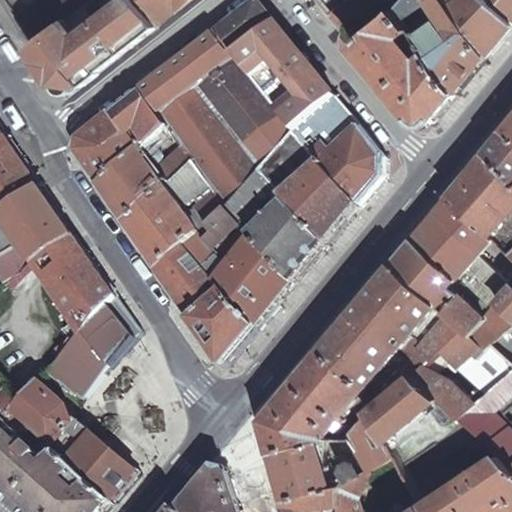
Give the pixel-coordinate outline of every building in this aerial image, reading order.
[(39,0),(17,17),(37,44),(92,0),(39,0)] [(159,26),(138,0),(92,0),(37,44),(34,46),(69,98),(113,63),(159,26)] [(192,0),(138,0),(159,26),(192,0)] [(347,0),(332,14),(342,26),(366,5),(369,0),(347,0)] [(492,57),(455,4),(452,0),(409,0),(401,9),(402,10),(416,29),(434,54),(461,93),(492,57)] [(511,32),(511,14),(503,0),(459,0),(455,4),(492,57),(511,32)] [(511,0),(503,0),(511,14),(511,0)] [(236,58),(280,24),(263,3),(147,93),(174,128),(181,138),(189,148),(200,164),(232,208),(264,172),(297,137),(236,58)] [(442,115),(461,93),(434,54),(425,61),(407,37),(416,29),(402,10),(357,45),(419,123),(421,124),(423,125),(426,125),(430,125),(433,124),(436,122),(439,120),(442,115)] [(323,77),(280,24),(236,58),(297,137),(341,99),(323,77)] [(174,128),(147,93),(140,98),(117,117),(136,141),(143,136),(152,148),(174,128)] [(341,99),(297,137),(314,155),(324,166),(363,209),(389,178),(389,158),(341,99)] [(136,141),(117,117),(86,142),(83,153),(107,188),(145,154),(136,141)] [(0,146),(12,139),(0,122),(0,146)] [(511,131),(508,127),(488,152),(511,177),(511,131)] [(181,138),(174,128),(152,148),(145,154),(107,188),(130,221),(132,225),(172,191),(171,188),(200,164),(189,148),(160,172),(157,169),(166,161),(167,156),(164,152),(181,138)] [(314,155),(297,137),(264,172),(280,189),(293,204),(332,246),(352,222),(363,209),(324,166),(307,181),(297,171),(314,155)] [(0,210),(5,218),(47,191),(12,139),(0,146),(0,210)] [(511,255),(511,177),(488,152),(450,197),(495,240),(511,255)] [(190,246),(232,208),(200,164),(171,188),(172,191),(132,225),(163,270),(190,246)] [(280,189),(264,172),(232,208),(246,224),(255,235),(300,285),(332,246),(293,204),(266,229),(254,217),(261,210),(260,209),(280,189)] [(42,263),(80,238),(47,191),(5,218),(3,219),(0,219),(0,271),(9,285),(42,263)] [(495,240),(450,197),(416,238),(460,280),(483,254),(495,240)] [(246,224),(232,208),(190,246),(233,297),(234,296),(263,328),(300,285),(255,235),(244,248),(245,249),(242,253),(246,257),(234,270),(218,250),(246,224)] [(113,306),(121,297),(80,238),(42,263),(80,323),(67,332),(79,344),(111,306),(113,306)] [(460,280),(416,238),(395,262),(489,348),(497,341),(498,344),(511,332),(511,289),(488,316),(454,286),(460,280)] [(233,297),(190,246),(163,270),(189,308),(200,325),(233,297)] [(511,282),(483,254),(460,280),(454,286),(488,316),(511,289),(511,282)] [(395,262),(324,347),(390,399),(418,374),(454,410),(462,419),(479,403),(453,378),(423,368),(436,355),(437,358),(444,350),(456,366),(478,364),(501,383),(511,374),(511,355),(498,344),(497,341),(489,348),(395,262)] [(234,296),(233,297),(200,325),(227,365),(232,365),(263,328),(234,296)] [(83,401),(144,333),(128,313),(130,311),(121,297),(113,306),(111,306),(79,344),(53,371),(83,401)] [(324,347),(265,418),(275,453),(321,438),(352,438),(374,413),(390,399),(324,347)] [(18,414),(23,407),(0,373),(0,420),(2,424),(0,426),(0,479),(36,511),(109,511),(116,504),(63,454),(48,473),(40,465),(42,461),(36,456),(33,459),(29,456),(32,452),(18,439),(31,425),(18,414)] [(418,374),(390,399),(374,413),(393,447),(397,442),(395,437),(436,402),(437,410),(446,418),(454,410),(418,374)] [(479,403),(462,419),(501,458),(503,456),(511,465),(511,374),(501,383),(479,403)] [(74,414),(72,410),(42,384),(23,407),(18,414),(31,425),(63,454),(116,504),(142,473),(79,419),(76,423),(74,414)] [(321,438),(275,453),(288,498),(343,485),(351,480),(345,468),(343,466),(332,469),(328,455),(346,455),(361,450),(369,463),(366,466),(368,472),(373,469),(374,472),(392,460),(392,459),(397,456),(393,447),(374,413),(352,438),(321,438)] [(430,511),(511,511),(511,465),(503,456),(501,458),(428,505),(427,505),(430,511)] [(345,468),(351,480),(364,473),(358,461),(352,460),(347,462),(345,468)] [(367,511),(363,497),(374,472),(373,469),(368,472),(364,473),(351,480),(343,485),(342,502),(342,508),(341,511),(367,511)] [(242,511),(231,473),(222,471),(187,511),(242,511)] [(343,485),(288,498),(291,511),(341,511),(342,508),(332,511),(330,511),(329,508),(342,502),(343,485)]
